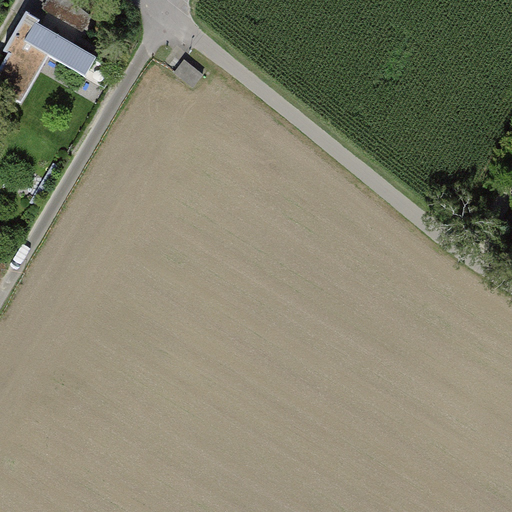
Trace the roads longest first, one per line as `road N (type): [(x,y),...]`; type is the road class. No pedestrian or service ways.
road 1 (track): [(172,14),(511,284)]
road 2 (residential): [(172,14),(0,296)]
